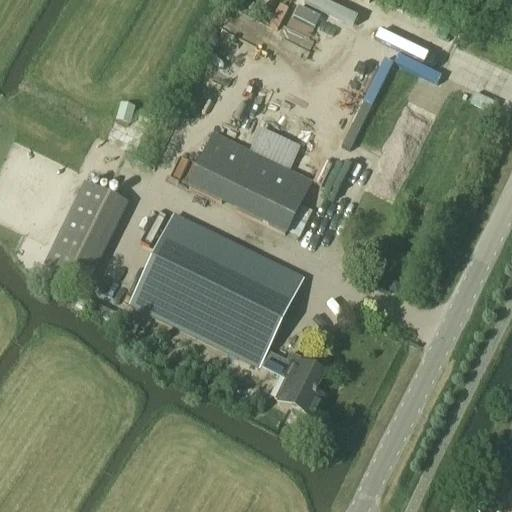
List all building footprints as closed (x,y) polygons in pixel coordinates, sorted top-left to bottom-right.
[(263,134),(252,157),(312,186),(323,163),(263,134)] [(312,186),(252,157),(213,138),(187,191),(286,240),(312,186)] [(80,184),(43,267),(86,287),(123,203),(80,184)] [(259,371),(267,355),(303,281),(173,217),(127,310),(257,374),(259,371)] [(120,331),(134,338),(139,329),(125,322),(120,331)] [(267,355),(259,371),(289,385),(278,407),(292,414),(291,416),(293,420),(301,424),(306,422),(307,421),(309,422),(320,400),(312,397),(321,379),(315,376),(318,371),(291,357),(287,365),(267,355)] [(257,388),(247,384),(242,396),(252,400),(257,388)]
